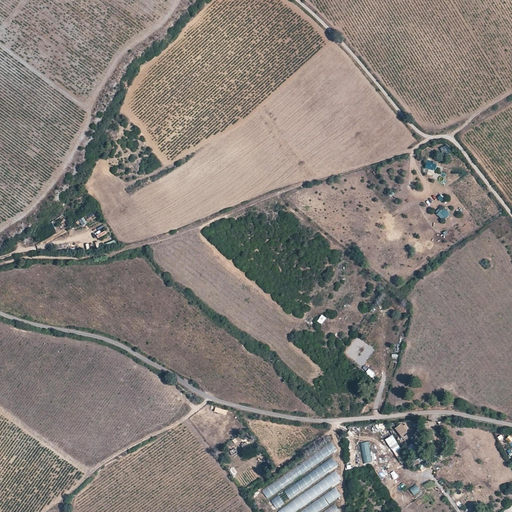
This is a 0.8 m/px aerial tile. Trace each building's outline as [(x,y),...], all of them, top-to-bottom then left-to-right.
[(428,160),(425,168),(435,171),(438,163),(428,160)] [(444,207),(437,214),(443,220),(450,214),(444,207)] [(106,243),(109,248),(117,244),(115,239),(106,243)] [(322,315),(317,321),(322,325),(326,319),(322,315)] [(372,378),(376,374),(369,369),(366,373),(372,378)] [(411,436),(408,433),(402,437),(405,441),(411,436)] [(393,435),(385,439),(391,449),(398,444),(393,435)] [(360,444),(364,464),(373,462),(369,442),(360,444)] [(334,445),(261,489),(266,496),(338,452),(334,445)] [(334,459),(270,498),(275,506),(339,467),(334,459)] [(335,473),(290,502),(296,511),(341,482),(335,473)] [(410,488),(414,495),(421,492),(417,484),(410,488)] [(337,489),(298,511),(318,511),(342,498),(337,489)]
